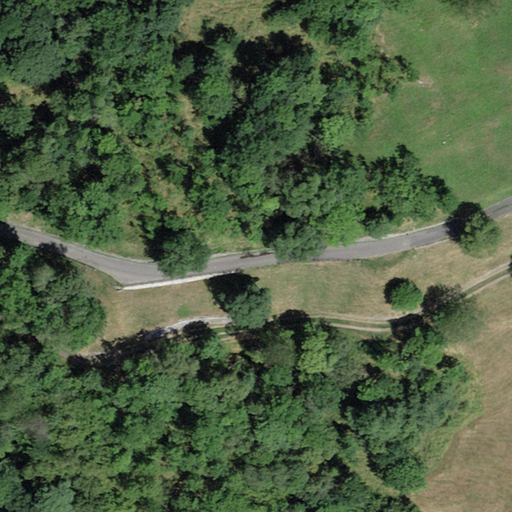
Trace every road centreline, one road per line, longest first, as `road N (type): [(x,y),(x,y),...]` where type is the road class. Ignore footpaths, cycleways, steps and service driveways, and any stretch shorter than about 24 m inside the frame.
road 1 (track): [(0,323),(72,356),(118,360),(176,338),(294,321),(398,325),(511,270)]
road 2 (track): [(511,201),(388,247),(154,271),(0,229)]
